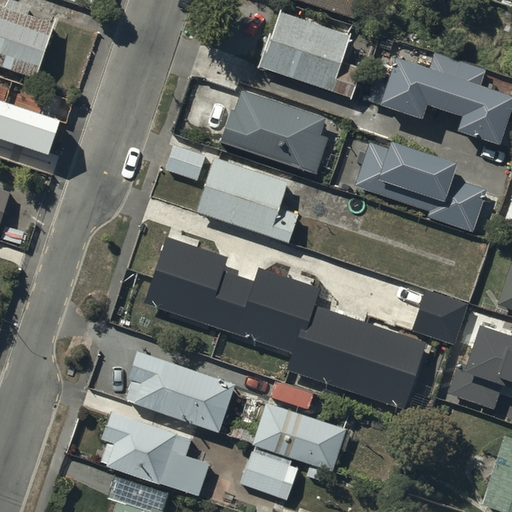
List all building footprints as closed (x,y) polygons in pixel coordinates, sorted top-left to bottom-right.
[(306,0),(356,17),(361,0),(306,0)] [(0,63),(35,76),(54,22),(0,3),(0,63)] [(349,37),(281,14),(273,38),(270,37),(260,68),(352,99),(361,70),(340,63),(349,37)] [(484,71),(433,54),(427,71),(394,60),(386,83),(379,81),(372,101),(379,103),(377,106),(420,121),(425,107),(460,119),(455,134),(497,148),(498,144),(510,148),(511,141),(511,123),(506,121),(511,103),(511,100),(478,89),(484,71)] [(326,120),(243,93),(236,114),(232,112),(221,146),(267,161),(264,169),(285,176),(289,165),(316,174),(328,138),(321,136),(326,120)] [(61,120),(0,100),(0,137),(49,154),(61,120)] [(167,168),(198,179),(207,155),(175,144),(167,168)] [(454,166),(388,144),(386,151),(368,145),(354,188),(429,213),(427,218),(473,233),(487,190),(450,178),(454,166)] [(201,210),(288,240),(297,214),(277,207),(285,182),(218,160),(201,210)] [(0,226),(11,194),(0,189),(0,226)] [(223,260),(167,242),(155,279),(148,300),(223,325),(238,281),(218,274),(223,260)] [(511,265),(500,302),(511,306),(511,265)] [(312,307),(318,292),(260,272),(256,287),(238,281),(223,325),(298,350),(312,307)] [(415,331),(450,342),(463,305),(428,293),(415,331)] [(367,325),(312,307),(298,350),(292,370),(346,388),(367,325)] [(424,344),(367,325),(346,388),(403,407),(424,344)] [(511,335),(486,327),(485,331),(478,328),(466,367),(459,364),(448,395),(493,410),(502,382),(511,385),(511,335)] [(237,387),(137,353),(128,381),(133,383),(126,403),(221,435),(237,387)] [(345,430),(267,404),(254,445),(332,471),(345,430)] [(193,440),(113,413),(103,441),(115,445),(114,447),(108,445),(102,463),(110,465),(110,467),(199,498),(210,466),(187,458),(193,440)] [(484,505),(505,511),(511,511),(511,440),(506,438),(484,505)] [(298,468),(253,452),(242,485),(288,500),(298,468)] [(151,511),(118,500),(114,511),(159,511),(154,510),(153,511),(151,511)]
